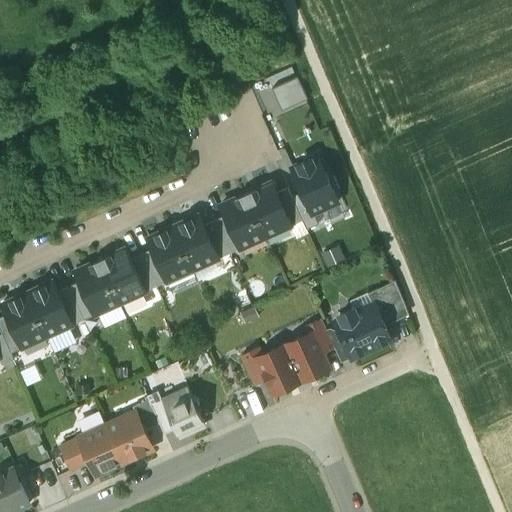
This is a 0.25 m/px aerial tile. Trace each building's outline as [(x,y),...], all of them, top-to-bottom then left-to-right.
[(271,88),(281,110),(307,99),(297,77),(271,88)] [(317,155),(291,167),(302,191),(312,212),(313,212),(338,201),(317,155)] [(271,181),(246,193),(265,236),(291,225),(276,192),(271,181)] [(291,196),(287,187),(276,192),(291,225),(302,220),(291,196)] [(302,191),(291,196),(302,220),(306,228),(318,223),(313,212),(312,212),(302,191)] [(265,236),(246,193),(220,204),(225,215),(240,248),(265,236)] [(203,225),(198,214),(173,226),(193,269),(218,258),(203,225)] [(240,248),(225,215),(214,220),(229,253),(240,248)] [(229,253),(214,220),(203,225),(218,258),(229,253)] [(193,269),(173,226),(147,237),(152,248),(167,281),(193,269)] [(131,258),(125,247),(100,259),(120,302),(145,291),(131,258)] [(152,248),(141,253),(156,286),(167,281),(152,248)] [(156,286),(141,253),(131,258),(145,291),(156,286)] [(100,259),(74,270),(79,281),(94,314),(120,302),(100,259)] [(53,280),(27,292),(47,335),(72,324),(58,291),(53,280)] [(394,280),(368,292),(373,303),(374,303),(381,319),(406,308),(394,280)] [(79,281),(68,286),(83,319),(94,314),(79,281)] [(68,286),(58,291),(72,324),(83,319),(68,286)] [(27,292),(2,303),(7,314),(21,347),(47,335),(27,292)] [(373,303),(355,311),(354,307),(339,314),(341,318),(335,320),(352,357),(390,339),(381,319),(374,303),(373,303)] [(21,347),(7,314),(0,317),(0,328),(2,333),(10,352),(21,347)] [(334,347),(321,318),(304,326),(307,333),(314,330),(323,352),(334,347)] [(307,333),(285,343),(301,380),(330,366),(323,352),(314,330),(307,333)] [(2,333),(0,334),(0,360),(2,364),(13,359),(10,352),(2,333)] [(262,354),(256,357),(266,378),(272,393),(301,380),(285,343),(262,354)] [(259,346),(241,354),(254,383),(266,378),(256,357),(262,354),(259,346)] [(188,387),(162,399),(175,428),(177,432),(182,429),(191,433),(193,429),(204,424),(197,408),(199,403),(197,398),(192,396),(188,387)] [(148,399),(133,406),(135,411),(136,411),(141,422),(149,427),(159,423),(151,404),(148,399)] [(175,428),(162,399),(151,404),(159,423),(164,433),(175,428)] [(135,411),(106,425),(122,461),(152,447),(145,432),(149,427),(141,422),(136,411),(135,411)] [(106,425),(79,437),(89,461),(95,473),(122,461),(106,425)] [(79,437),(61,445),(71,469),(89,461),(79,437)] [(13,467),(0,472),(0,511),(9,511),(29,503),(13,467)]
